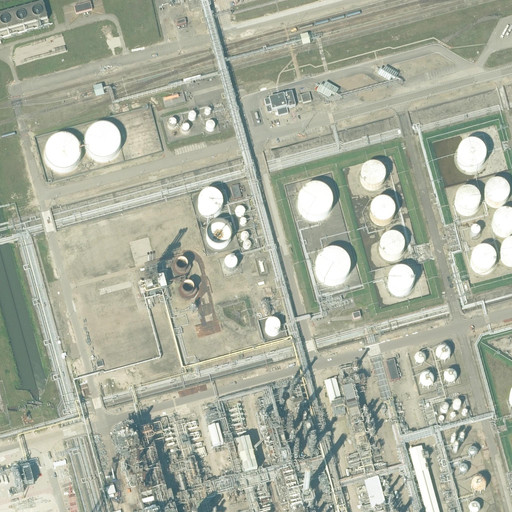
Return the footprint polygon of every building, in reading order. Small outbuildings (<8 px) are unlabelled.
[(76,15),(92,10),(90,3),(74,8),(76,15)] [(43,7),(0,18),(0,36),(47,24),(43,7)] [(398,76),(386,69),(383,74),(380,72),(378,77),(390,84),(392,80),(395,81),(398,76)] [(338,91),(326,84),(323,89),(320,87),(316,94),(329,101),(331,97),(334,99),(338,91)] [(289,109),(295,107),(291,93),(285,95),(285,96),(264,101),(267,113),(277,111),(278,117),(288,114),(286,108),(289,108),(289,109)] [(311,102),(309,94),(301,96),(300,95),(297,96),(298,102),(302,102),(302,104),(311,102)] [(166,124),(166,126),(168,128),(170,129),(172,130),(175,129),(176,127),(178,125),(178,123),(177,120),(175,119),(173,118),(170,118),(168,119),(167,120),(166,122),(166,124)] [(205,126),(205,128),(206,130),(207,132),(209,133),(211,132),(213,131),(214,130),(214,128),(214,126),(213,125),(211,124),(209,123),(207,124),(205,126)] [(91,131),(89,132),(88,134),(87,136),(86,137),(85,140),(85,142),(85,144),(85,146),(85,148),(86,150),(86,152),(88,154),(89,156),(91,158),(93,159),(95,160),(96,161),(98,162),(100,162),(103,162),(105,162),(109,161),(111,160),(113,159),(115,158),(116,156),(118,155),(119,153),(120,151),(120,148),(121,146),(121,144),(121,142),(120,139),(120,137),(118,134),(116,131),(114,129),(111,128),(109,127),(106,126),(103,126),(101,126),(98,127),(95,128),(93,129),(91,131)] [(49,167),(51,169),(53,170),(55,171),(58,172),(61,173),(64,173),(66,173),(69,172),(71,171),(73,170),(75,169),(77,167),(78,165),(80,162),(81,160),(81,158),(81,155),(81,152),(81,150),(80,148),(79,146),(78,144),(76,143),(75,141),(74,141),(73,140),(70,138),(69,138),(66,137),(64,137),(62,137),(60,137),(57,138),(55,139),(53,139),(52,141),(50,142),(48,144),(47,146),(46,148),(45,150),(45,152),(45,155),(45,157),(45,159),(46,162),(47,164),(48,165),(49,167)] [(473,172),(476,172),(480,170),(482,167),(484,163),(485,159),(485,155),(483,152),(481,148),(478,146),(475,145),(471,144),(468,145),(464,146),(461,148),(459,151),(458,154),(457,157),(457,161),(458,164),(460,167),(463,170),(466,172),(469,172),(473,172)] [(360,179),(361,182),(362,185),(364,188),(367,190),(370,191),(374,191),(377,190),(380,189),(383,186),(384,183),(385,180),(385,176),(384,173),(381,170),(378,168),(375,167),(371,167),(368,167),(365,169),(363,172),(361,175),(360,179)] [(485,200),(486,203),(488,206),(491,208),(495,209),(498,209),(502,208),(505,206),(507,204),(509,201),(509,197),(509,194),(508,190),(505,187),(503,185),(499,184),(496,184),(492,185),(489,187),(487,190),(485,193),(485,196),(485,200)] [(234,200),(241,198),(238,186),(231,188),(234,200)] [(333,210),(333,206),(333,202),(332,199),(330,196),(328,194),(325,191),(322,190),(320,189),(317,188),(316,188),(312,188),(309,189),(306,191),(304,192),(303,193),(301,195),(300,197),(299,199),(298,202),(297,206),(298,209),(299,212),(300,215),(302,218),(305,221),(308,222),(311,223),(313,224),(315,224),(318,223),(322,222),(324,221),(327,219),(328,219),(330,216),(331,213),(333,210)] [(461,215),(464,216),(467,217),(471,216),(474,214),(477,211),(478,208),(479,205),(479,201),(477,198),(475,195),(472,193),(469,192),(465,192),(461,192),(458,194),(456,197),(454,200),(454,204),(454,207),(455,210),(458,213),(461,215)] [(197,205),(197,208),(198,212),(200,215),(203,217),(206,218),(209,219),(213,218),(216,217),(219,214),(221,211),(222,208),(222,204),(220,201),(218,198),(216,196),(212,194),(209,194),(205,195),(202,196),(200,198),(198,201),(197,205)] [(370,211),(370,215),(370,218),(372,221),(375,224),(378,225),(381,226),(385,226),(388,225),(391,223),(393,220),(394,216),(394,213),(393,209),(391,206),(389,204),(385,202),(382,202),(379,202),(376,203),(373,205),(371,208),(370,211)] [(235,211),(235,213),(235,215),(237,217),(239,217),(241,217),(242,216),(244,214),(244,212),(243,210),(241,209),(239,209),(238,209),(236,210),(235,211)] [(493,230),(495,232),(497,235),(501,237),(504,237),(508,237),(511,235),(511,234),(511,215),(510,214),(507,213),(503,213),(500,214),(497,215),(495,217),(493,220),(492,223),(492,226),(493,230)] [(206,235),(206,239),(206,242),(208,245),(211,248),(214,249),(217,250),(221,250),(224,249),(227,247),(229,244),(230,241),(231,237),(230,234),(229,231),(226,228),(223,226),(220,225),(216,225),(212,226),(209,229),(207,232),(206,235)] [(477,239),(479,237),(480,235),(480,233),(479,231),(477,230),(475,229),(474,230),(472,231),(471,232),(470,234),(471,236),(472,238),(474,239),(477,239)] [(379,250),(380,253),(382,257),(384,259),(388,261),(391,261),(395,261),(398,259),(401,257),(402,254),(403,251),(403,247),(403,244),(401,241),(398,239),(396,238),(392,237),(389,237),(385,238),(383,240),(381,243),(379,247),(379,250)] [(511,268),(511,267),(511,243),(509,244),(506,245),(503,247),(501,250),(500,253),(500,257),(501,260),(502,263),(505,266),(508,267),(511,268)] [(479,275),(482,275),(486,275),(489,273),(492,271),(494,268),(495,264),(495,260),(493,257),(491,254),(488,252),(485,251),(481,251),(478,251),(475,253),(472,256),(471,259),(470,262),(470,266),(471,269),(473,271),(476,274),(479,275)] [(178,269),(187,262),(180,253),(172,260),(178,269)] [(350,272),(350,270),(350,267),(349,264),(347,260),(345,258),(344,257),(342,255),(339,254),(337,253),(335,253),(333,253),(330,253),(328,253),(326,254),(323,255),(320,258),(318,260),(317,263),(316,266),(315,270),(315,273),(316,276),(317,278),(318,280),(320,282),(322,284),(325,286),(328,287),(332,288),(335,288),(338,287),(341,286),(342,285),(344,283),(347,280),(349,277),(350,274),(350,272)] [(224,270),(225,272),(227,274),(230,274),(232,274),(235,272),(236,270),(237,268),(236,265),(235,263),(233,262),(230,262),(228,262),(226,263),(224,265),(224,267),(224,270)] [(156,286),(163,284),(160,271),(153,273),(156,286)] [(387,283),(387,287),(388,290),(390,293),(393,296),(397,297),(400,298),(404,297),(407,295),(410,293),(412,290),(413,287),(413,283),(412,280),(410,277),(407,275),(404,273),(400,272),(397,273),(393,274),(390,276),(388,279),(387,283)] [(178,281),(183,294),(196,289),(193,281),(190,282),(188,277),(178,281)] [(359,308),(352,310),(353,317),(361,315),(359,308)] [(265,332),(265,335),(266,337),(268,339),(270,340),(273,340),(275,339),(277,338),(279,335),(279,333),(279,331),(278,329),(276,328),(275,326),(272,326),(269,326),(267,328),(266,330),(265,332)] [(274,359),(294,355),(290,339),(279,342),(280,347),(268,350),(269,354),(272,354),(271,352),(272,351),(274,359)] [(451,356),(451,355),(451,353),(450,352),(450,350),(449,350),(448,349),(447,348),(445,347),(444,347),(442,347),(441,347),(439,348),(438,349),(437,350),(436,351),(436,353),(436,354),(436,356),(436,357),(437,359),(437,360),(439,361),(440,361),(441,362),(443,362),(445,362),(446,362),(447,361),(448,360),(449,359),(450,358),(451,356)] [(415,362),(416,363),(418,365),(420,365),(422,364),(424,363),(425,362),(425,359),(425,357),(423,355),(421,354),(419,354),(417,354),(415,356),(414,358),(414,360),(415,362)] [(390,382),(399,380),(393,361),(385,363),(390,382)] [(456,379),(457,378),(456,375),(455,374),(455,373),(454,372),(453,372),(452,371),(450,371),(449,371),(448,371),(447,372),(446,373),(445,374),(444,375),(444,376),(443,378),(443,379),(444,380),(444,381),(445,382),(446,383),(447,384),(449,384),(450,384),(451,384),(452,384),(454,383),(455,382),(456,380),(456,379)] [(424,388),(427,389),(429,388),(431,386),(433,384),(433,381),(433,379),(432,376),(430,375),(427,374),(425,374),(423,375),(421,376),(419,378),(419,381),(419,383),(420,385),(422,387),(424,388)] [(330,406),(341,403),(335,380),(324,384),(330,406)] [(343,399),(352,398),(349,383),(340,385),(343,399)] [(352,406),(346,408),(348,414),(356,412),(354,400),(350,401),(352,406)] [(172,511),(146,417),(135,420),(112,427),(120,457),(129,455),(140,494),(129,497),(133,511),(135,511),(144,510),(144,511),(172,511)] [(213,450),(223,447),(218,428),(207,431),(213,450)] [(244,476),(257,472),(248,441),(235,445),(244,476)] [(424,511),(438,511),(421,448),(408,451),(424,511)] [(479,454),(479,452),(479,451),(478,449),(477,448),(475,448),(474,448),(472,449),(471,450),(471,452),(471,454),(472,455),(473,456),(475,457),(477,456),(478,456),(479,454)] [(469,469),(469,468),(469,467),(469,466),(468,464),(467,463),(466,463),(465,463),(463,463),(462,464),(461,465),(460,466),(460,467),(460,469),(461,471),(463,472),(464,472),(466,472),(468,471),(469,470),(469,469)] [(22,511),(11,471),(0,474),(0,486),(2,486),(9,511),(22,511)] [(489,487),(489,485),(489,484),(489,482),(488,481),(487,480),(486,479),(485,478),(483,478),(482,477),(480,477),(479,478),(477,479),(476,480),(475,481),(475,482),(474,484),(474,485),(474,486),(474,488),(475,489),(476,490),(477,491),(478,492),(479,492),(481,493),(482,493),(484,492),(486,492),(486,491),(488,490),(488,488),(489,487)] [(106,486),(109,495),(117,492),(115,483),(106,486)] [(483,510),(483,508),(483,507),(483,506),(482,505),(481,504),(480,502),(478,502),(477,502),(476,502),(474,502),(473,503),(472,503),(471,504),(471,506),(470,507),(470,508),(470,509),(470,511),(471,511),(481,511),(483,511),(483,510)]
